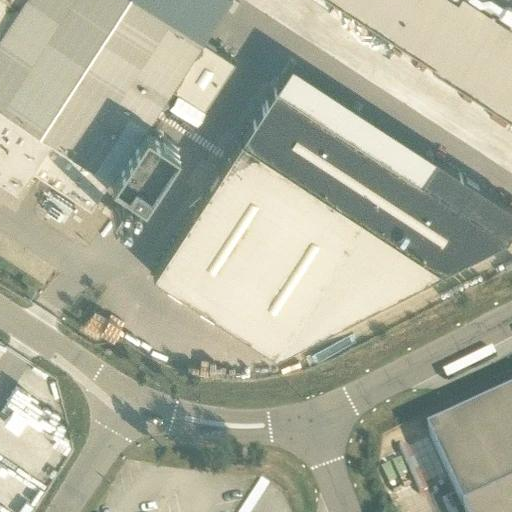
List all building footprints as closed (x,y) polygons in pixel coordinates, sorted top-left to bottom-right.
[(0,0),(0,175),(18,187),(30,169),(90,209),(111,178),(144,199),(178,146),(145,125),(170,85),(203,107),(234,59),(142,0),(0,0)] [(511,0),(340,0),(511,110),(511,0)] [(506,234),(423,180),(276,84),(153,275),(275,355),(506,234)] [(511,207),(437,158),(423,180),(506,234),(511,226),(511,207)] [(511,511),(511,399),(430,438),(464,511),(511,511)]
